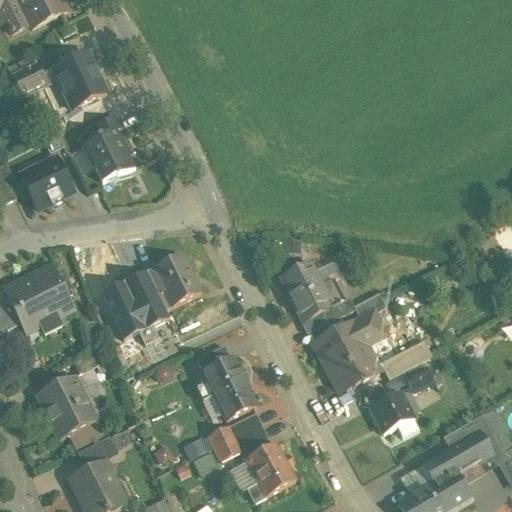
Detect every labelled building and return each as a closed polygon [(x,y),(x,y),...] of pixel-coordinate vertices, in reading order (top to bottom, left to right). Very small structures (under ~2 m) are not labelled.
[(0,0),(0,11),(16,3),(14,0),(0,0)] [(14,0),(16,3),(0,11),(0,14),(12,38),(30,29),(32,33),(67,15),(59,0),(14,0)] [(87,57),(42,79),(47,89),(58,83),(73,114),(107,99),(87,57)] [(32,61),(4,75),(8,83),(12,81),(36,69),(32,61)] [(36,69),(12,81),(22,101),(47,89),(42,79),(37,69),(36,69)] [(114,120),(92,131),(98,143),(84,150),(102,187),(116,180),(117,181),(134,173),(122,149),(123,149),(116,134),(120,132),(114,120)] [(56,162),(23,178),(23,185),(37,213),(49,207),(50,209),(62,203),(61,201),(73,196),(56,162)] [(7,168),(0,171),(0,180),(2,184),(6,182),(7,183),(13,180),(7,168)] [(6,182),(2,184),(0,180),(0,205),(2,210),(17,202),(7,183),(6,182)] [(183,259),(147,276),(158,299),(163,296),(171,312),(202,298),(183,259)] [(322,290),(311,269),(282,283),(303,326),(322,317),(332,311),(322,290)] [(52,270),(0,296),(0,308),(12,332),(21,328),(23,330),(53,314),(56,321),(73,312),(52,270)] [(344,304),(334,283),(322,290),(332,311),(322,317),(327,328),(355,314),(356,314),(354,311),(349,302),(344,304)] [(379,297),(354,311),(356,314),(355,314),(360,323),(374,316),(375,318),(387,312),(379,297)] [(0,338),(12,332),(0,308),(0,338)] [(360,323),(313,348),(340,398),(375,379),(361,352),(369,348),(386,339),(375,318),(374,316),(360,323)] [(392,362),(379,368),(382,372),(378,375),(379,377),(383,374),(389,384),(403,377),(402,376),(420,367),(432,361),(424,345),(392,362)] [(384,348),(372,354),(369,348),(361,352),(375,379),(379,377),(378,375),(382,372),(379,368),(392,362),(384,348)] [(103,349),(73,364),(80,378),(110,363),(103,349)] [(224,350),(196,363),(202,376),(230,363),(224,350)] [(230,363),(202,376),(208,387),(197,392),(203,405),(214,400),(226,425),(256,410),(233,361),(230,363)] [(420,367),(402,376),(403,377),(406,383),(424,374),(420,367)] [(424,374),(406,383),(413,397),(434,386),(427,372),(424,374)] [(75,380),(38,398),(52,424),(51,425),(60,443),(97,425),(75,380)] [(401,396),(370,412),(383,439),(397,432),(413,424),(414,423),(401,396)] [(255,418),(229,430),(229,431),(235,443),(261,430),(255,418)] [(472,425),(443,442),(450,454),(479,437),(490,455),(501,448),(484,419),(473,426),(472,425)] [(413,424),(397,432),(402,442),(419,434),(413,424)] [(261,430),(235,443),(242,456),(268,444),(261,430)] [(229,431),(209,440),(215,453),(235,443),(229,431)] [(450,454),(424,469),(434,486),(454,474),(459,483),(494,463),(491,459),(492,458),(490,455),(479,437),(450,454)] [(110,441),(78,457),(78,458),(82,456),(88,468),(116,453),(110,441)] [(235,443),(215,453),(221,466),(242,456),(235,443)] [(275,448),(246,464),(267,501),(296,485),(275,448)] [(211,456),(192,464),(198,480),(217,472),(211,456)] [(106,465),(69,483),(78,500),(79,500),(85,510),(84,511),(120,511),(128,508),(127,506),(126,507),(113,482),(114,481),(106,465)] [(434,486),(398,507),(400,511),(456,511),(471,504),(459,483),(454,474),(434,486)]
